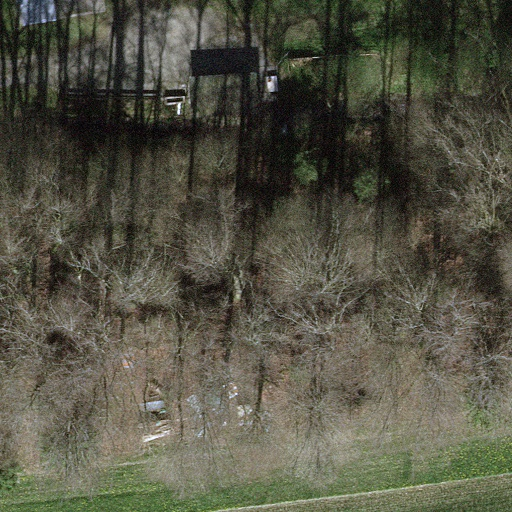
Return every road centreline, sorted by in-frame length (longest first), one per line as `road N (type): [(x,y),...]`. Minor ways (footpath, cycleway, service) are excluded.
road 1 (track): [(0,487),(511,402)]
road 2 (track): [(0,68),(176,32)]
